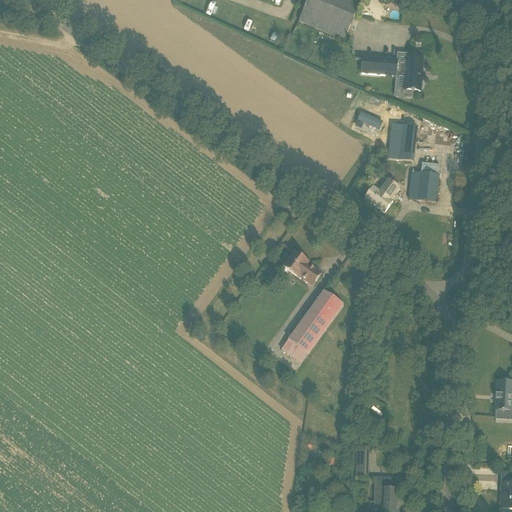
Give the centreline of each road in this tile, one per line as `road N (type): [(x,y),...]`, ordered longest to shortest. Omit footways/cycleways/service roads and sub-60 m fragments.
road 1 (unclassified): [(432,297),(21,0)]
road 2 (unclassified): [(466,278),(491,0)]
road 3 (unclassified): [(446,511),(453,347),(447,319)]
